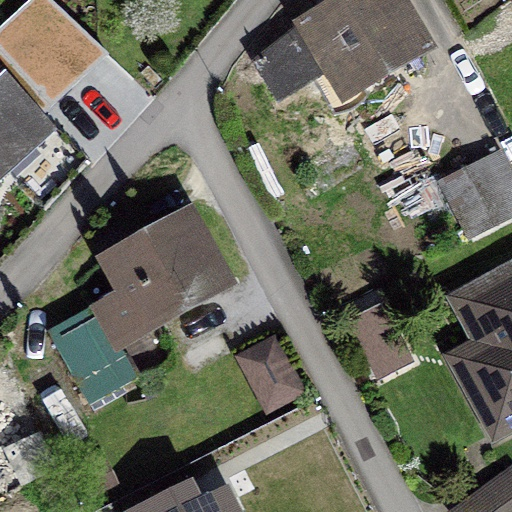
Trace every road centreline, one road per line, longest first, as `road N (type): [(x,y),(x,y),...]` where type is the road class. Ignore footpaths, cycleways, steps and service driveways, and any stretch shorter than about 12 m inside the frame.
road 1 (residential): [(179,99),(396,511)]
road 2 (residential): [(179,99),(0,301)]
road 3 (residential): [(257,0),(179,99)]
